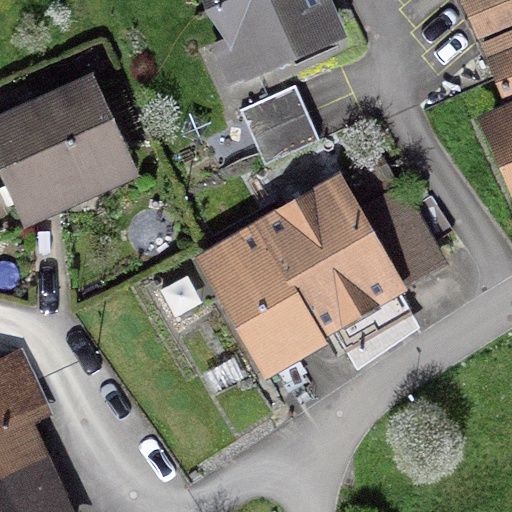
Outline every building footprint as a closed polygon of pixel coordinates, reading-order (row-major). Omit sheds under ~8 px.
[(225,0),(210,7),(239,75),(332,35),(317,0),(225,0)] [(511,0),(449,0),(491,104),(458,117),(499,220),(511,214),(511,33),(508,24),(511,22),(511,0)] [(77,76),(0,110),(0,206),(9,226),(122,174),(77,76)] [(288,89),(234,112),(256,163),(310,140),(288,89)] [(320,178),(172,257),(235,373),(437,264),(380,158),(325,188),(320,178)] [(15,343),(0,349),(0,511),(55,511),(18,427),(47,415),(15,343)]
